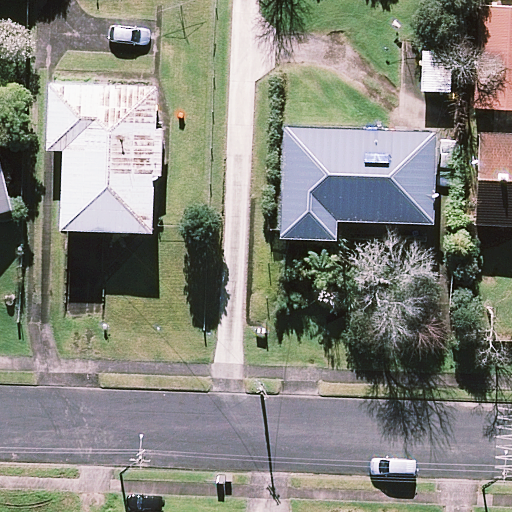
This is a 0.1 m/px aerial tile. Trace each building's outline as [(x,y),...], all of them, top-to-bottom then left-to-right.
[(511,10),(491,9),(485,110),(511,111),(511,10)] [(450,54),(422,52),(419,92),(447,94),(450,54)] [(151,176),(159,176),(160,128),(153,128),(154,88),(48,86),(47,151),(62,152),(61,232),(150,234),(151,176)] [(431,225),(435,138),(284,131),(280,240),(335,242),(336,221),(431,225)] [(511,135),(477,134),(472,224),(511,226),(511,135)] [(0,213),(9,211),(0,176),(0,213)]
